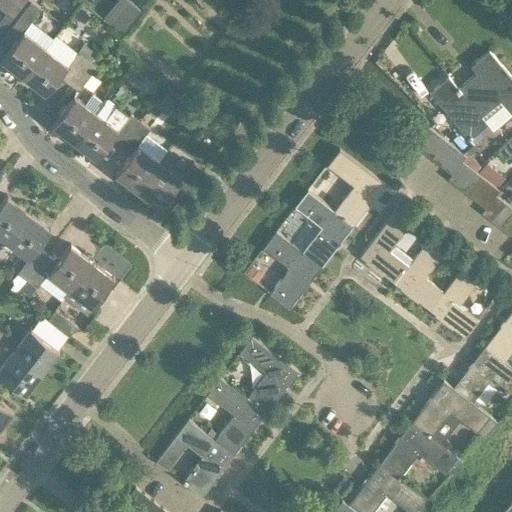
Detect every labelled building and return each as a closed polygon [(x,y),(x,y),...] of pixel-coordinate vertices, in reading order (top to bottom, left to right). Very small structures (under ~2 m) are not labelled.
[(15,20),(22,10),(8,0),(0,0),(0,7),(6,13),(15,20)] [(24,77),(47,48),(24,31),(42,8),(32,0),(30,0),(22,10),(15,20),(10,26),(11,27),(21,35),(2,60),(24,77)] [(8,0),(22,10),(30,0),(8,0)] [(106,14),(118,0),(94,0),(93,2),(106,14)] [(133,21),(141,10),(127,0),(125,0),(122,5),(122,13),(133,21)] [(10,26),(15,20),(6,13),(0,20),(0,41),(11,27),(10,26)] [(108,31),(108,24),(102,21),(96,24),(96,31),(102,35),(108,31)] [(69,84),(89,58),(95,50),(84,42),(67,64),(47,48),(24,77),(46,94),(59,76),(69,84)] [(458,88),(482,115),(499,101),(510,113),(511,111),(511,78),(489,51),(470,66),(476,73),(458,88)] [(99,65),(89,58),(69,84),(78,91),(99,65)] [(489,124),(482,115),(458,88),(458,89),(448,77),(433,89),(450,110),(446,113),(469,140),(489,124)] [(166,114),(177,101),(166,93),(156,106),(166,114)] [(52,125),(75,142),(97,113),(74,96),(52,125)] [(97,113),(75,142),(96,159),(110,140),(120,148),(141,121),(131,113),(129,116),(116,105),(105,119),(97,113)] [(141,121),(120,148),(129,155),(115,173),(137,190),(159,161),(138,145),(151,129),(141,121)] [(423,153),(437,135),(428,128),(414,146),(423,153)] [(433,160),(447,142),(437,135),(423,153),(433,160)] [(511,138),(498,151),(507,160),(511,155),(511,138)] [(442,167),(456,149),(447,142),(433,160),(442,167)] [(462,154),(465,157),(462,161),(471,168),(474,170),(480,165),(469,154),(476,148),(473,145),(462,154)] [(334,210),(354,224),(385,183),(340,148),(327,165),(354,185),(334,210)] [(451,174),(462,161),(465,157),(462,154),(456,149),(442,167),(451,174)] [(159,161),(137,190),(159,207),(173,189),(184,197),(204,170),(194,162),(181,178),(159,161)] [(462,161),(451,174),(447,179),(457,186),(471,168),(462,161)] [(485,163),(478,173),(480,175),(484,178),(491,168),(485,163)] [(471,168),(457,186),(466,193),(480,175),(478,173),(474,170),(471,168)] [(480,175),(466,193),(476,201),(490,182),(484,178),(480,175)] [(490,182),(476,201),(485,208),(495,195),(499,190),(490,182)] [(354,224),(334,210),(308,190),(296,206),(322,226),(303,251),(322,265),(354,224)] [(504,202),(495,195),(485,208),(481,213),(490,220),(504,202)] [(0,234),(7,240),(29,212),(7,196),(0,204),(0,234)] [(511,207),(504,202),(490,220),(500,227),(511,211),(511,207)] [(395,283),(408,265),(390,250),(411,223),(394,211),(361,256),(395,283)] [(511,211),(500,227),(509,235),(511,231),(511,211)] [(27,280),(47,254),(38,246),(51,229),(29,212),(7,240),(29,257),(17,272),(27,280)] [(322,265),(303,251),(277,230),(264,247),(290,267),(271,293),(290,308),(322,265)] [(408,265),(395,283),(430,309),(443,292),(424,278),(446,250),(429,238),(408,265)] [(71,289),(92,261),(70,244),(57,261),(47,254),(27,280),(37,287),(49,272),(71,289)] [(92,261),(71,289),(93,306),(114,278),(92,261)] [(258,281),(264,273),(253,264),(247,272),(258,281)] [(443,292),(430,309),(465,337),(479,319),(460,305),(480,277),(465,264),(443,292)] [(489,299),(497,285),(481,276),(473,290),(489,299)] [(511,309),(484,345),(504,360),(511,349),(511,309)] [(55,310),(47,320),(70,337),(77,327),(55,310)] [(15,350),(43,372),(60,350),(32,328),(15,350)] [(247,397),(266,412),(298,371),(252,336),(239,353),(266,373),(247,397)] [(511,366),(504,360),(484,345),(453,387),(478,406),(481,402),(475,398),(492,376),(511,391),(511,366)] [(43,372),(15,350),(0,369),(0,374),(26,394),(43,372)] [(266,412),(247,397),(220,377),(208,394),(234,414),(218,434),(215,439),(234,454),(266,412)] [(478,406),(453,387),(443,380),(412,421),(431,436),(450,411),(483,437),(497,421),(478,406)] [(0,399),(0,426),(13,410),(0,399)] [(234,454),(215,439),(207,433),(188,419),(176,435),(202,456),(182,481),(202,496),(234,454)] [(431,436),(412,421),(380,462),(399,477),(419,452),(446,473),(448,470),(452,473),(462,460),(431,436)] [(211,428),(207,433),(215,439),(218,434),(211,428)] [(174,459),(164,451),(156,461),(167,469),(174,459)] [(399,477),(380,462),(348,504),(358,511),(372,511),(387,494),(410,511),(415,511),(426,498),(399,477)] [(129,511),(130,511),(144,494),(136,488),(122,506),(129,511)] [(130,511),(146,511),(154,502),(144,494),(130,511)] [(358,511),(348,504),(342,499),(332,511),(358,511)] [(511,511),(511,500),(500,511),(511,511)] [(154,502),(146,511),(161,511),(163,509),(154,502)]
